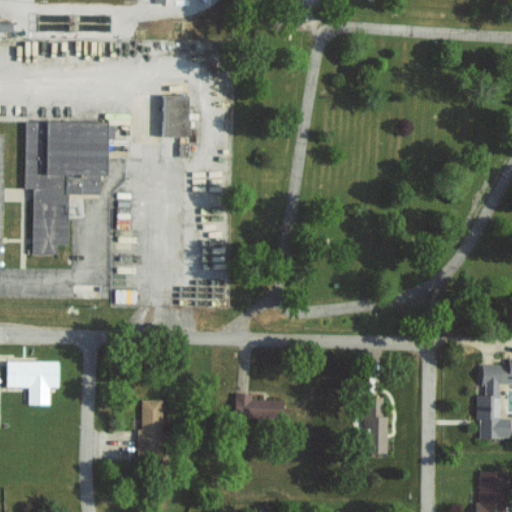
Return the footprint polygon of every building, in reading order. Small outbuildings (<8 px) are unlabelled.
[(158,135),(184,135),(185,94),(159,93),(158,135)] [(22,119),(22,187),(29,187),(29,254),(54,254),(54,243),(64,243),(64,194),(97,194),(97,174),(102,174),(102,120),(22,119)] [(112,289),(113,301),(130,301),(129,289),(112,289)] [(497,382),(511,381),(511,357),(505,357),(505,364),(479,364),(479,393),(473,393),(473,418),(476,418),(476,436),(507,437),(507,417),(496,417),(497,382)] [(55,360),(3,360),(2,385),(25,386),(25,403),(47,404),(47,386),(55,386),(55,360)] [(231,416),(280,418),(281,399),(248,398),(249,392),(232,391),(231,416)] [(383,396),(362,395),(361,452),(382,452),(383,396)] [(160,398),(138,397),(138,428),(135,428),(135,456),(159,457),(160,398)] [(502,511),(502,470),(475,470),(474,511),(502,511)]
